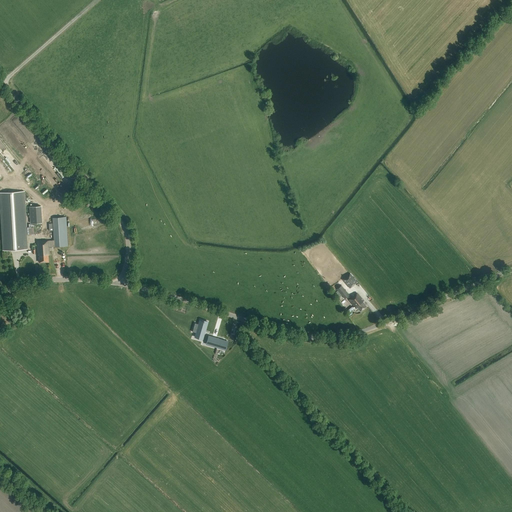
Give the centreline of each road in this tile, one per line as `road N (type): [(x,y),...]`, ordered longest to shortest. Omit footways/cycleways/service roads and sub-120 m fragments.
road 1 (unclassified): [(119,283),(287,333),(331,338),(511,268)]
road 2 (unclassified): [(119,283),(128,253),(119,220),(0,83)]
road 3 (track): [(0,82),(95,0)]
road 4 (unclassified): [(0,291),(35,281),(119,283)]
